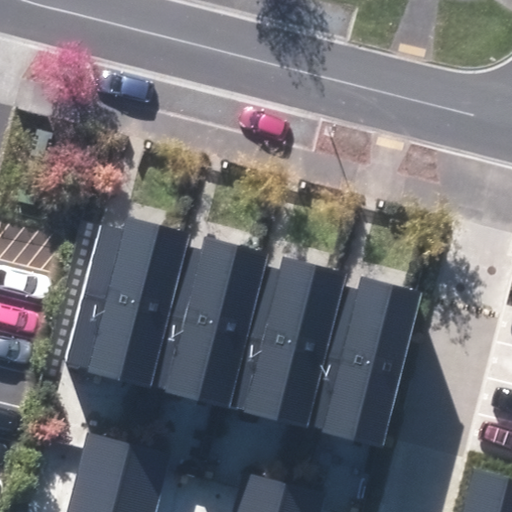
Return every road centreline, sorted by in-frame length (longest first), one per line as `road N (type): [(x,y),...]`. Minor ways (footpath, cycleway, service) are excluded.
road 1 (residential): [(43,3),(501,119)]
road 2 (residential): [(501,119),(469,304),(415,511)]
